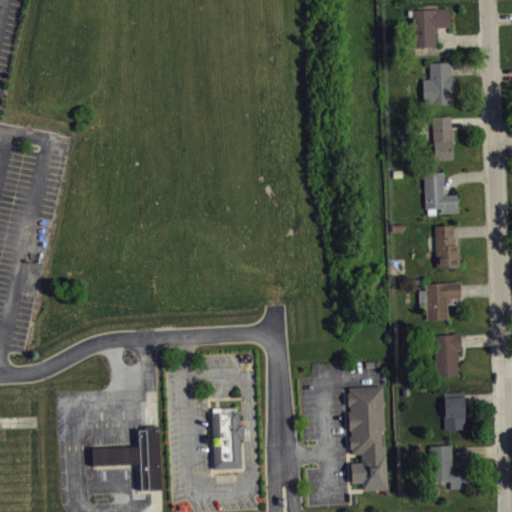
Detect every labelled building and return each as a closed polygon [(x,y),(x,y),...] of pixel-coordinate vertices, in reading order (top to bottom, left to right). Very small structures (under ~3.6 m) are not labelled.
[(412,47),(434,46),(434,27),(447,27),(447,7),(406,9),(407,15),(412,15),(412,47)] [(428,62),(429,78),(422,78),(423,103),(452,103),(451,90),(453,90),(453,73),(450,73),(450,61),(428,62)] [(434,159),(431,116),(451,115),(453,140),(451,140),(451,158),(434,159)] [(456,211),(440,212),(440,207),(435,207),(435,213),(426,214),(426,209),(424,209),(423,172),(442,171),(443,195),(456,195),(456,211)] [(433,225),(435,268),(459,267),(457,244),(453,244),(451,224),(433,225)] [(458,281),(425,283),(425,289),(418,289),(418,304),(425,303),(426,319),(446,318),(446,298),(460,298),(458,281)] [(459,332),(433,334),(435,376),(457,375),(456,349),(460,348),(459,332)] [(382,385),(383,429),(380,429),(382,446),(384,446),(386,488),(362,490),(361,482),(351,482),(350,462),(361,462),(360,453),(352,454),(351,449),(349,449),(348,436),(351,436),(350,430),(347,430),(347,412),(350,412),(349,404),(347,404),(346,392),(349,392),(348,386),(382,385)] [(442,391),(444,428),(464,428),(462,390),(442,391)] [(88,447),(89,465),(135,463),(136,491),(160,490),(157,407),(141,408),(142,430),(134,430),(134,446),(88,447)] [(208,413),(211,470),(240,468),(238,438),(242,438),(241,423),(238,423),(237,412),(208,413)] [(450,444),(451,470),(468,470),(468,489),(449,488),(449,481),(428,481),(426,448),(429,448),(429,445),(450,444)]
